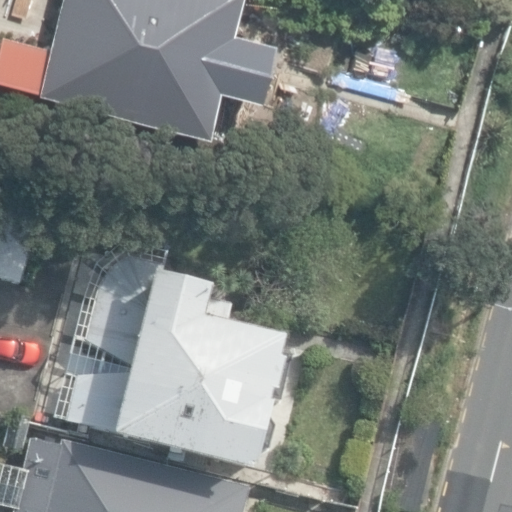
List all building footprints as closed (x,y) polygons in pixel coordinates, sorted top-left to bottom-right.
[(35,90),(203,135),(217,84),(233,88),(246,39),(228,35),(237,0),(58,0),(47,44),(4,33),(0,48),(0,73),(37,83),(35,90)] [(0,278),(21,284),(36,229),(0,219),(0,278)] [(111,441),(250,477),(254,460),(266,452),(271,431),(266,423),(271,401),(277,403),(289,359),(280,357),(284,342),(203,321),(211,292),(154,277),(152,280),(135,276),(124,280),(112,297),(98,289),(86,345),(124,367),(123,374),(76,377),(65,422),(113,434),(111,441)] [(365,502),(402,511),(416,511),(437,429),(387,416),(365,502)] [(243,511),(248,493),(62,445),(61,449),(32,442),(13,511),(243,511)]
